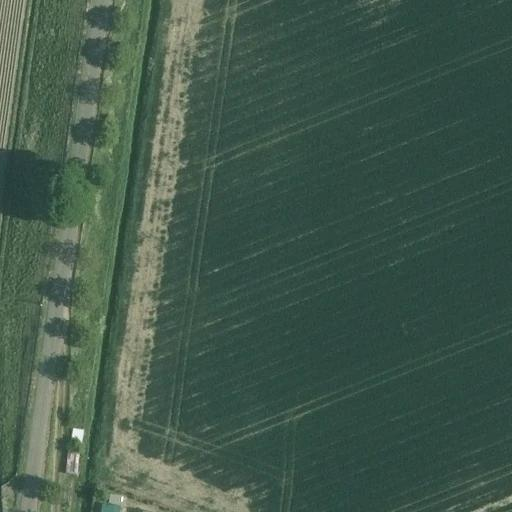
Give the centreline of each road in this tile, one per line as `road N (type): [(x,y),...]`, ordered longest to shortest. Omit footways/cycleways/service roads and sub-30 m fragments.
road 1 (tertiary): [(53,325),(99,0)]
road 2 (tertiary): [(26,511),(53,325)]
road 3 (unclassified): [(53,511),(63,362),(53,325)]
